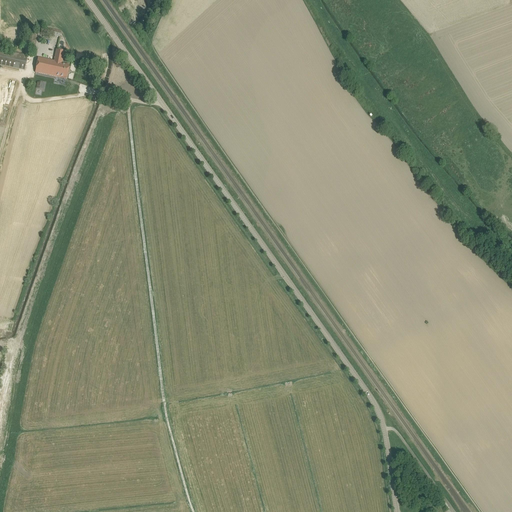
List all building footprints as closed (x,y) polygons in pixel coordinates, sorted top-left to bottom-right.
[(41,33),(61,37),(62,31),(42,27),(41,33)] [(37,34),(33,34),(32,40),(29,40),(28,48),(31,48),(31,45),(36,45),(37,34)] [(0,64),(25,70),(28,56),(0,49),(0,64)] [(35,72),(58,77),(63,79),(64,76),(67,77),(69,66),(62,64),(64,51),(56,49),(54,61),(50,61),(38,58),(35,72)] [(36,88),(43,90),(45,84),(38,82),(36,88)]
